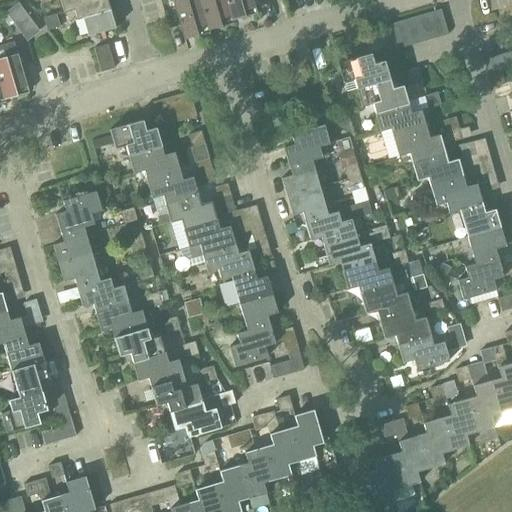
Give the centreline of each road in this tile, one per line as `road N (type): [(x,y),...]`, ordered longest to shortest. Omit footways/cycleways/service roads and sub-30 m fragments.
road 1 (residential): [(297,311),(221,59)]
road 2 (residential): [(72,380),(0,157)]
road 3 (residential): [(90,443),(104,491),(144,479),(129,430),(72,380)]
road 4 (residential): [(511,191),(455,0)]
road 5 (residential): [(333,421),(375,409),(369,384),(297,311)]
road 6 (residential): [(221,59),(379,9)]
road 7 (residential): [(0,129),(153,80)]
